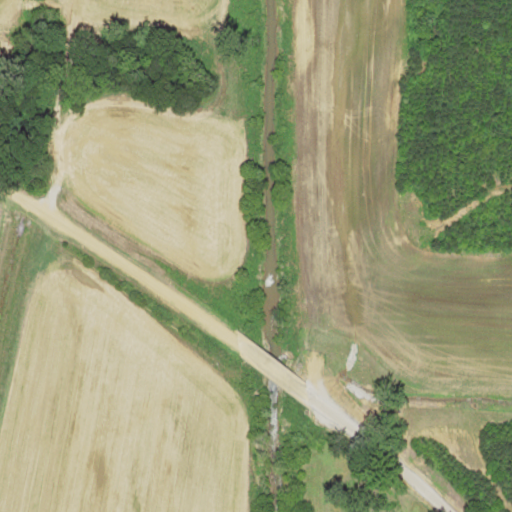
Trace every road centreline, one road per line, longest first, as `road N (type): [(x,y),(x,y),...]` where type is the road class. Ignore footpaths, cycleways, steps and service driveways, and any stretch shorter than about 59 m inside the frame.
road 1 (residential): [(361,511),(182,357)]
road 2 (residential): [(182,357),(0,218)]
